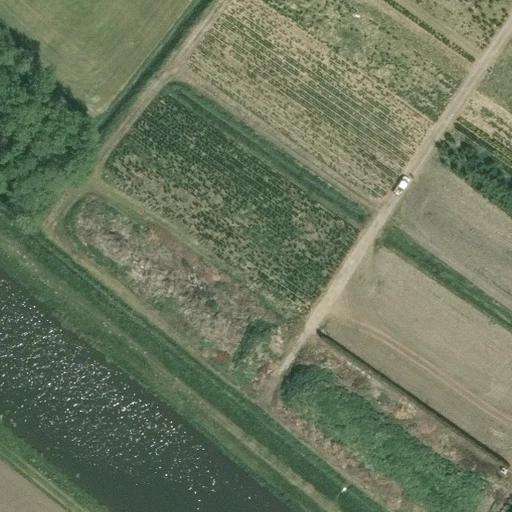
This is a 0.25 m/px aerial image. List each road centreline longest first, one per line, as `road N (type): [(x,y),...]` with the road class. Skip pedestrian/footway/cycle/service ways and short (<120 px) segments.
road 1 (track): [(511,24),(264,402),(43,227),(219,0)]
road 2 (track): [(307,341),(511,476)]
